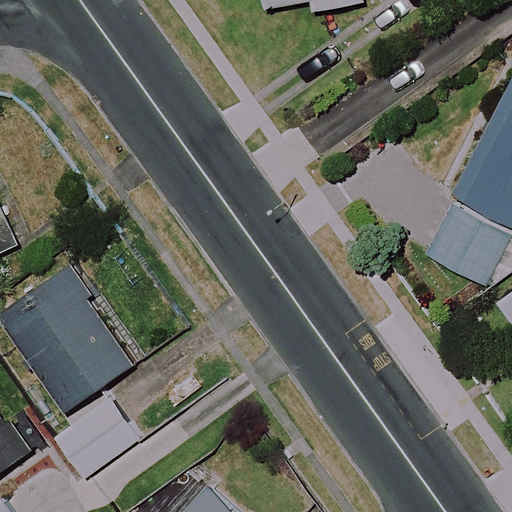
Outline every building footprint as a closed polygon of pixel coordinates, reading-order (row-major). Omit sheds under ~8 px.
[(262,0),(265,10),(308,0),(314,0),(317,10),(362,0),(262,0)] [(511,88),(426,251),(488,284),(511,238),(511,88)] [(0,253),(23,243),(0,195),(0,253)] [(76,262),(70,266),(2,315),(69,411),(135,364),(93,303),(101,298),(76,262)] [(143,438),(115,397),(58,436),(86,477),(143,438)] [(0,472),(30,450),(0,409),(0,472)] [(237,511),(191,469),(152,511),(237,511)]
